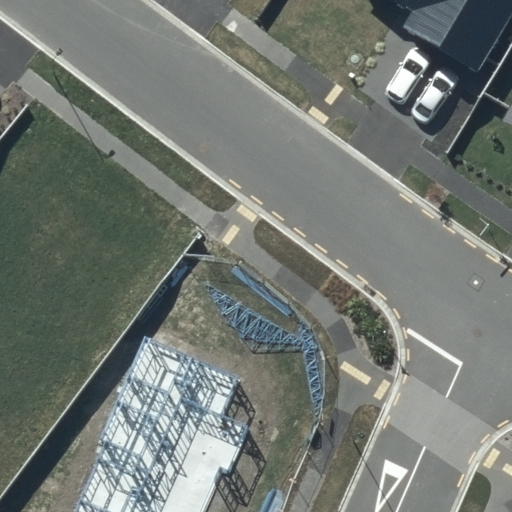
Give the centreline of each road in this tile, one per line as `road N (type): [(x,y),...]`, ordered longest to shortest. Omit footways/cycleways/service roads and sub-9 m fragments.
road 1 (residential): [(485,309),(62,0)]
road 2 (residential): [(397,511),(485,309)]
